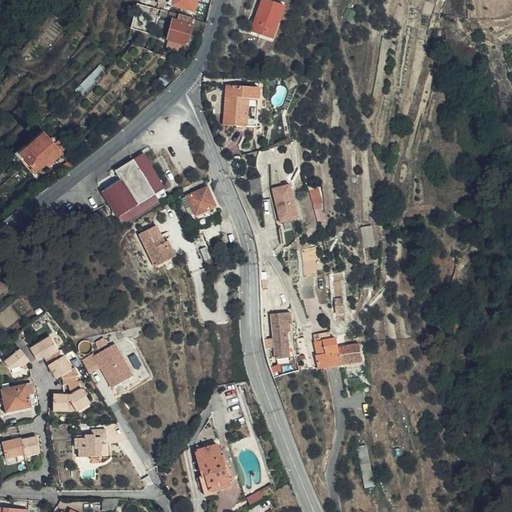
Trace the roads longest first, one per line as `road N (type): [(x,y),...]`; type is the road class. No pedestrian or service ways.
road 1 (unclassified): [(312,511),(253,352),(243,224),(180,86)]
road 2 (tertiary): [(0,237),(180,86)]
road 3 (residential): [(0,490),(151,494),(172,511)]
